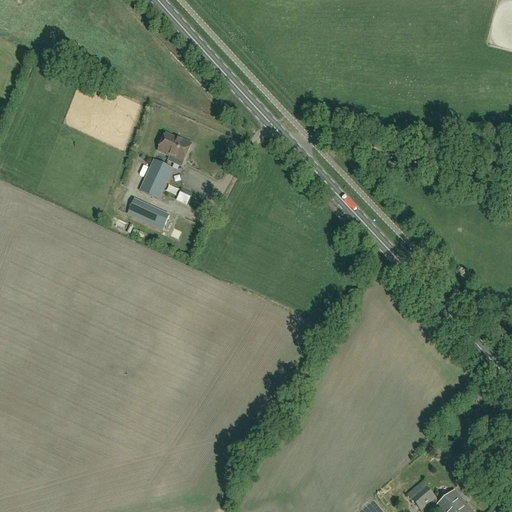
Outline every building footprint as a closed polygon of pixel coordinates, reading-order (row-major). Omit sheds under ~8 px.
[(158,152),(169,157),(183,163),(192,145),(183,141),(182,143),(166,136),(158,152)] [(173,170),(154,161),(140,192),(159,201),(173,170)] [(180,193),(177,200),(187,206),(191,198),(180,193)] [(163,231),(169,217),(134,201),(128,215),(163,231)] [(441,511),(445,509),(441,504),(440,505),(436,500),(426,488),(420,493),(417,490),(409,496),(422,511),(429,505),(430,506),(432,507),(433,506),(435,508),(435,509),(438,511),(441,511)] [(471,511),(455,492),(454,492),(441,504),(445,509),(441,511),(471,511)]
